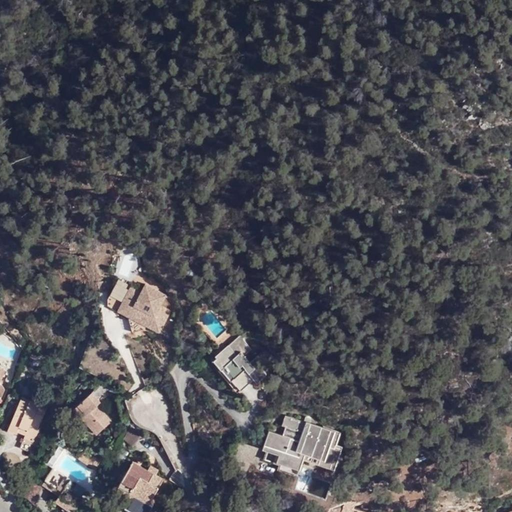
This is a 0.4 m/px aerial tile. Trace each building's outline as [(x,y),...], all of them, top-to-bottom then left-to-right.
[(142,291),(118,279),(107,300),(106,306),(159,333),(170,311),(160,305),(163,297),(143,287),(142,291)] [(240,335),(229,343),(232,347),(242,338),(240,335)] [(214,359),(222,368),(225,365),(235,376),(232,379),(240,389),(253,378),(258,374),(262,378),(266,374),(260,367),(264,364),(257,355),(250,361),(244,354),(251,348),(242,338),(232,347),(229,343),(222,350),(223,351),(214,359)] [(225,365),(222,368),(231,379),(232,379),(235,376),(225,365)] [(258,374),(253,378),(257,382),(262,378),(258,374)] [(98,414),(97,413),(96,416),(92,411),(94,409),(98,406),(89,397),(72,413),(95,438),(108,425),(98,414)] [(21,399),(12,421),(28,429),(26,433),(25,435),(34,439),(37,430),(40,424),(47,407),(30,400),(29,403),(21,399)] [(272,430),(263,457),(300,469),(305,454),(325,461),(324,466),(335,470),(341,451),(335,449),(340,434),(328,430),(327,433),(305,424),(306,421),(289,416),(286,425),(283,434),(272,430)] [(28,429),(12,421),(9,429),(17,433),(19,430),(26,433),(28,429)] [(142,431),(133,425),(122,440),(131,446),(142,431)] [(259,455),(263,457),(272,430),(268,429),(259,455)] [(34,439),(25,435),(23,440),(32,444),(34,439)] [(134,460),(120,484),(135,493),(138,489),(152,497),(164,478),(157,474),(148,469),(134,460)] [(151,464),(148,469),(157,474),(159,469),(151,464)] [(50,474),(42,486),(43,487),(57,497),(55,501),(63,507),(69,511),(73,511),(80,502),(64,490),(66,486),(50,474)] [(42,486),(32,476),(25,495),(36,504),(43,487),(42,486)] [(76,482),(71,488),(81,495),(85,489),(76,482)] [(135,493),(120,484),(119,486),(134,495),(135,494),(135,493)] [(135,493),(135,494),(149,503),(152,497),(138,489),(135,493)]
